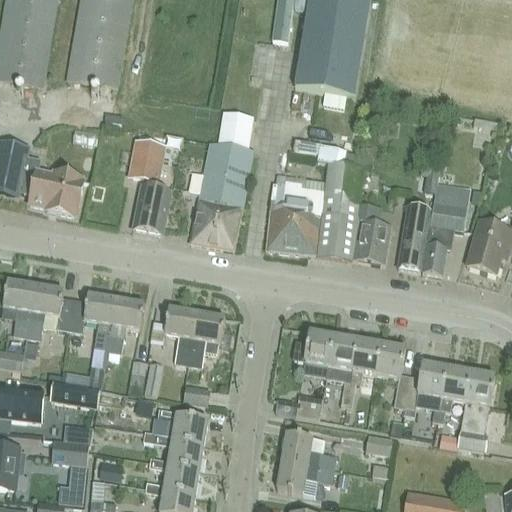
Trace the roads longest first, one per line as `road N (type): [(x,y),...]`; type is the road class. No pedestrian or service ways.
road 1 (residential): [(267,285),(0,238)]
road 2 (residential): [(511,336),(486,324),(267,285)]
road 3 (residential): [(240,511),(267,285)]
